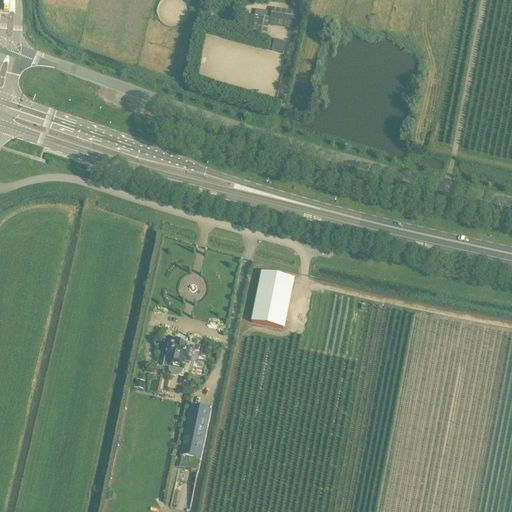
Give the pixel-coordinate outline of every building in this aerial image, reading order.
[(296,23),(297,14),(273,10),(271,20),(296,23)] [(251,16),(248,37),(255,39),(266,41),(270,19),(259,17),(251,16)] [(272,52),(284,55),(285,50),(273,46),(272,52)] [(284,330),(294,281),(262,274),(252,324),(284,330)] [(169,343),(166,358),(164,370),(188,375),(193,348),(186,347),(187,344),(177,342),(176,345),(169,343)] [(142,383),(136,381),(134,390),(141,391),(142,383)] [(191,408),(181,457),(178,470),(198,474),(211,412),(191,408)]
